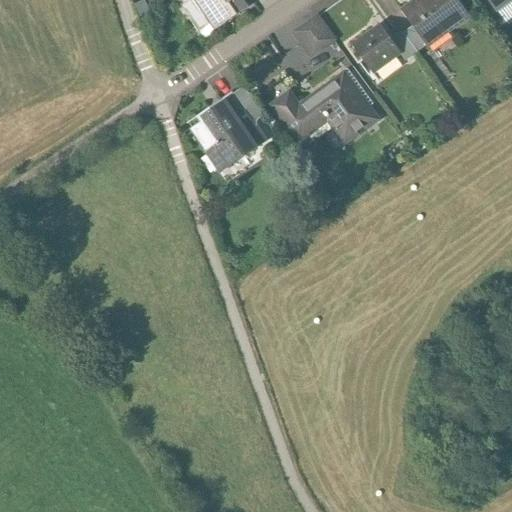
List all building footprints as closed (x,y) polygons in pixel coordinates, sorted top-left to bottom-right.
[(197,0),(196,1),(204,11),(192,20),(200,32),(212,25),(217,32),(250,9),(245,1),(245,0),(197,0)] [(468,16),(456,0),(413,0),(400,9),(412,26),(426,46),(468,16)] [(511,0),(488,0),(501,17),(511,9),(511,0)] [(145,1),(135,6),(139,16),(149,11),(145,1)] [(204,11),(196,1),(184,9),(192,20),(204,11)] [(318,16),(293,34),(301,44),(309,56),(333,39),(318,16)] [(389,40),(380,26),(352,46),(371,73),(398,53),(389,40)] [(426,46),(412,26),(403,33),(416,52),(426,46)] [(401,32),(389,40),(398,53),(404,61),(416,52),(403,33),(401,32)] [(378,119),(343,73),(299,105),(289,91),(270,105),(297,141),(327,119),(345,144),(378,119)] [(242,86),(224,97),(240,122),(249,117),(253,123),(262,117),(242,86)] [(240,122),(224,97),(187,121),(193,131),(218,171),(256,147),(240,122)] [(418,154),(426,148),(421,141),(413,147),(418,154)]
